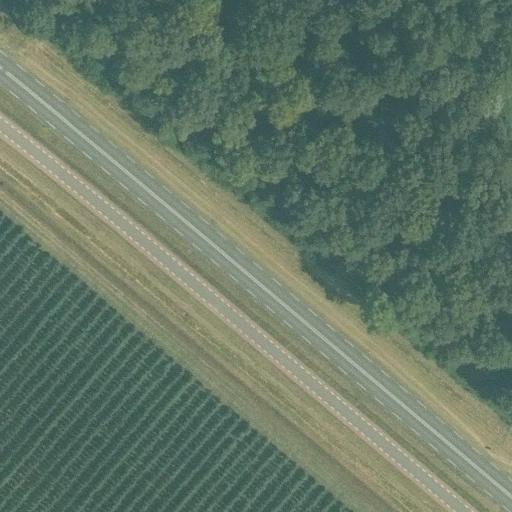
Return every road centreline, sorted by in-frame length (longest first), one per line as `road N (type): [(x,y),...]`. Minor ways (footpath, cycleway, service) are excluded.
road 1 (primary): [(511,500),(0,70)]
road 2 (unclassified): [(462,511),(0,126)]
